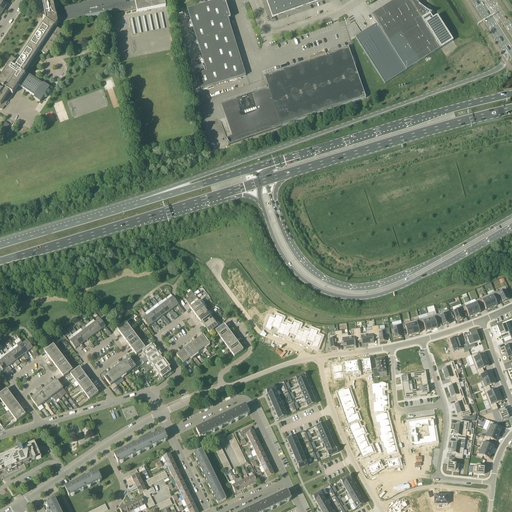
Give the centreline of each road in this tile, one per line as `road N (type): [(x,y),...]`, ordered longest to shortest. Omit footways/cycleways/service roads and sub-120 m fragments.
road 1 (primary): [(506,43),(496,69),(140,203)]
road 2 (primary): [(262,204),(295,272),(347,297),(398,288),(511,226)]
road 3 (primary): [(511,216),(410,272),(365,287),(315,273),(279,221)]
road 4 (primary): [(511,94),(258,166)]
road 5 (primary): [(0,261),(222,193)]
road 6 (primary): [(288,173),(511,109)]
road 7 (primary): [(140,203),(0,245)]
road 8 (residential): [(435,475),(447,421),(424,339)]
road 9 (residential): [(321,356),(338,422),(368,485)]
road 10 (unclassified): [(361,0),(270,35),(251,0)]
road 11 (residential): [(304,358),(300,348),(254,326),(218,278),(218,265)]
road 12 (residential): [(391,348),(412,473)]
road 13 (primary): [(258,166),(140,203)]
